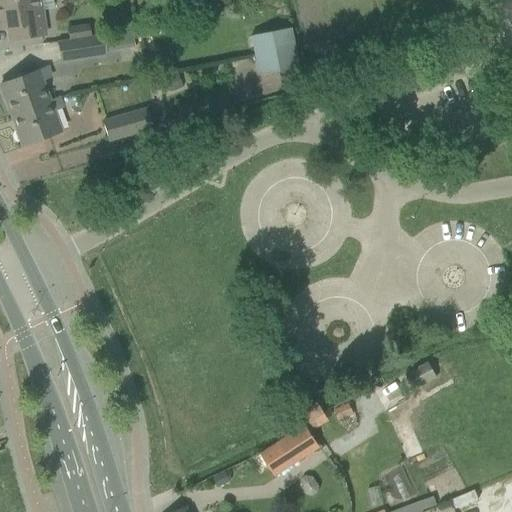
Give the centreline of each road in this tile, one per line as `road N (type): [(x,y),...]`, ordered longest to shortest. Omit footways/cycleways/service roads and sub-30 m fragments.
road 1 (unclassified): [(30,270),(241,146),(294,128),(336,137),(425,178),(511,171)]
road 2 (secondary): [(117,511),(87,410),(30,270)]
road 3 (secondary): [(0,286),(84,511)]
